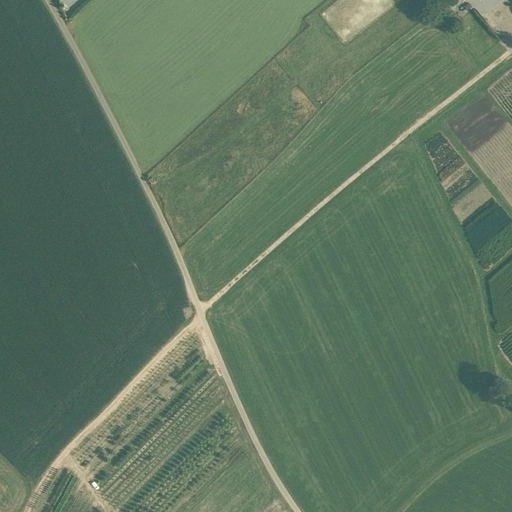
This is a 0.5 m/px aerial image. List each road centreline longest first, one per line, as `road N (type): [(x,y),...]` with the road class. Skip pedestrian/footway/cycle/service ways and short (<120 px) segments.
road 1 (track): [(24,511),(50,467),(199,310),(511,49)]
road 2 (unclassified): [(297,511),(232,394),(171,241),(49,0)]
